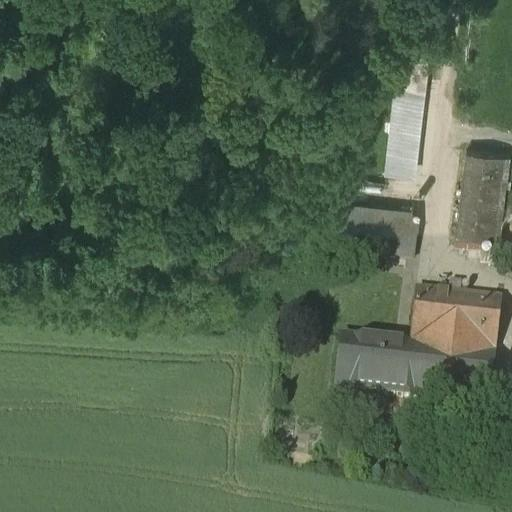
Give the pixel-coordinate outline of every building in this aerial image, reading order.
[(429,48),(404,45),(390,173),(416,176),(429,48)] [(503,155),(467,151),(455,250),(491,255),(503,155)] [(418,213),(347,204),(341,252),(412,261),(418,213)] [(355,258),(331,256),(330,268),(354,271),(355,258)] [(409,347),(495,356),(501,304),(427,295),(428,284),(417,283),(409,347)] [(488,410),(495,356),(409,347),(341,338),(335,392),(341,392),(339,406),(363,408),(364,395),(387,398),(488,410)] [(387,398),(364,395),(363,408),(386,411),(387,398)]
